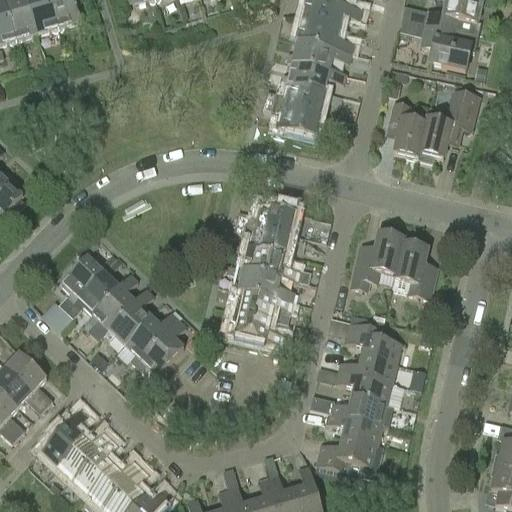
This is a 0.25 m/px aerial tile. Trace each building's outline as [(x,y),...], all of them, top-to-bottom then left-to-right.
[(12,0),(0,0),(15,49),(20,47),(21,44),(35,40),(24,3),(14,6),(12,0)] [(13,50),(15,49),(0,0),(0,65),(4,65),(1,57),(0,56),(0,50),(9,48),(13,50)] [(33,0),(24,3),(35,40),(52,35),(55,37),(57,36),(46,0),(33,0)] [(46,0),(57,36),(62,35),(64,32),(78,27),(69,0),(46,0)] [(127,0),(131,12),(153,5),(151,0),(127,0)] [(423,30),(424,31),(477,43),(480,29),(476,28),(481,5),(458,0),(446,0),(442,19),(427,16),(426,20),(423,30)] [(297,16),(296,23),(339,32),(342,20),(358,24),(360,15),(306,2),(303,17),(297,16)] [(339,32),(296,23),(294,30),(299,31),(296,46),(350,58),(352,48),(336,44),(339,32)] [(423,30),(418,53),(431,56),(428,70),(464,78),(469,57),(474,58),(477,43),(424,31),(423,30)] [(296,46),(293,59),(287,58),(285,66),(291,67),(328,75),(331,64),(347,68),(350,58),(296,46)] [(291,67),(288,81),(282,80),(280,88),(323,98),(326,85),(342,89),(345,79),(328,75),(291,67)] [(277,102),(275,109),(318,119),(322,105),(328,106),(330,99),(323,98),(280,88),(280,90),(285,91),(282,103),(277,102)] [(266,97),(263,106),(275,109),(277,102),(277,99),(266,97)] [(417,161),(442,167),(449,135),(461,138),(461,136),(472,139),(480,103),(453,97),(447,127),(440,125),(439,128),(425,125),(424,131),(417,161)] [(263,106),(261,116),(273,119),(274,116),(275,109),(263,106)] [(275,109),(274,116),(279,117),(276,132),(319,143),(321,135),(315,134),(318,119),(275,109)] [(424,131),(406,127),(409,115),(392,111),(386,134),(398,136),(392,161),(416,167),(417,161),(424,131)] [(0,180),(0,195),(11,183),(4,176),(0,181),(0,180)] [(11,183),(0,195),(0,227),(6,221),(12,227),(26,211),(20,206),(23,202),(15,194),(18,190),(11,183)] [(249,223),(247,230),(290,240),(293,226),(300,228),(301,221),(302,220),(257,210),(254,224),(249,223)] [(237,218),(235,227),(247,230),(249,223),(249,221),(237,218)] [(235,227),(233,237),(245,240),(245,237),(247,230),(235,227)] [(247,230),(245,237),(251,239),(247,253),(285,262),(291,264),(293,257),(286,255),(290,240),(247,230)] [(359,260),(353,284),(351,294),(368,298),(370,288),(376,289),(378,278),(393,281),(400,249),(401,246),(376,240),(371,263),(359,260)] [(392,285),(393,286),(391,294),(407,297),(406,301),(428,306),(434,281),(420,278),(426,255),(400,249),(393,281),(392,285)] [(246,260),(242,274),(237,273),(279,284),(307,291),(309,281),(282,274),(285,262),(247,253),(242,252),(241,259),(246,260)] [(66,302),(58,311),(66,318),(107,274),(100,267),(96,271),(87,263),(61,291),(71,300),(67,304),(66,302)] [(279,284),(237,273),(235,281),(241,282),(237,296),(291,309),(293,300),(277,296),(279,284)] [(66,318),(73,325),(81,317),(80,315),(83,312),(92,321),(119,293),(110,285),(114,280),(107,274),(66,318)] [(119,293),(92,321),(88,325),(94,330),(98,326),(108,336),(135,307),(128,301),(140,289),(132,282),(120,294),(119,293)] [(135,307),(108,336),(104,340),(110,345),(114,341),(124,351),(151,323),(144,316),(155,304),(148,296),(136,309),(135,307)] [(229,309),(227,316),(270,327),(272,315),(289,319),(291,309),(237,296),(234,310),(229,309)] [(270,327),(227,316),(226,323),(231,324),(227,339),(281,352),(283,342),(267,338),(270,327)] [(373,319),(369,334),(349,330),(347,338),(346,338),(344,348),(361,352),(359,363),(395,371),(400,350),(380,346),(382,337),(381,337),(385,322),(373,319)] [(161,332),(151,323),(124,351),(135,361),(131,365),(136,370),(178,325),(172,320),(161,332)] [(187,334),(178,325),(136,370),(141,375),(145,370),(156,381),(183,353),(176,346),(187,334)] [(52,405),(38,392),(47,383),(20,357),(5,373),(46,412),(52,405)] [(336,379),(397,394),(397,392),(391,390),(395,371),(359,363),(356,373),(339,369),(337,378),(336,379)] [(5,373),(3,374),(0,371),(0,396),(18,413),(25,406),(39,419),(46,412),(5,373)] [(397,394),(336,379),(334,389),(352,393),(349,403),(385,412),(392,414),(397,394)] [(0,396),(0,425),(18,442),(24,435),(10,422),(18,413),(0,396)] [(327,419),(327,420),(387,435),(392,414),(385,412),(349,403),(347,414),(332,411),(333,406),(312,401),(308,415),(327,419)] [(56,472),(82,446),(74,438),(87,424),(79,417),(41,458),(56,472)] [(387,435),(327,420),(325,430),(342,434),(340,445),(376,453),(376,451),(380,435),(387,437),(387,435)] [(18,442),(0,425),(0,437),(11,448),(18,442)] [(89,453),(82,446),(56,472),(72,486),(110,446),(102,439),(89,453)] [(316,471),(318,471),(313,477),(323,483),(341,487),(344,477),(346,469),(362,472),(360,483),(377,487),(380,475),(378,475),(383,453),(376,451),(376,453),(340,445),(337,455),(320,451),(317,462),(318,462),(316,471)] [(117,453),(110,446),(72,486),(87,501),(112,474),(104,467),(117,453)] [(511,448),(502,447),(496,472),(511,475),(511,448)] [(304,493),(293,496),(297,511),(320,511),(308,471),(303,461),(295,464),(304,493)] [(120,481),(112,474),(87,501),(99,511),(105,511),(140,475),(133,468),(120,481)] [(235,472),(224,476),(228,491),(239,488),(235,472)] [(490,497),(498,499),(494,511),(511,511),(511,475),(496,472),(490,497)] [(148,482),(140,475),(105,511),(134,511),(143,503),(135,495),(148,482)] [(267,484),(275,511),(297,511),(293,496),(282,499),(277,481),(269,483),(267,484)] [(263,505),(253,508),(254,511),(275,511),(267,484),(258,487),(263,505)] [(243,511),(237,493),(228,496),(232,511),(254,511),(253,508),(243,511)] [(143,503),(134,511),(163,511),(172,504),(164,496),(151,510),(143,503)] [(222,511),(232,511),(228,496),(218,499),(222,511)]
